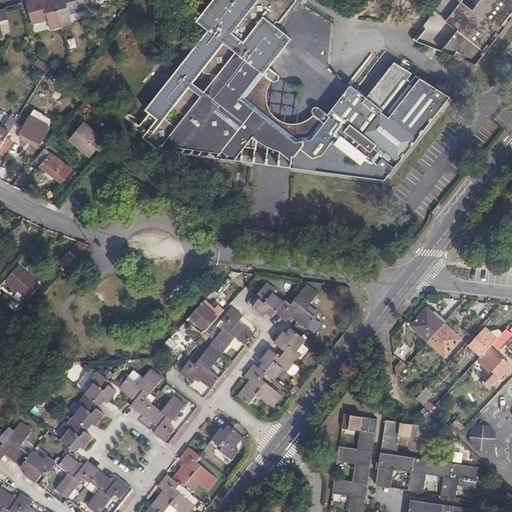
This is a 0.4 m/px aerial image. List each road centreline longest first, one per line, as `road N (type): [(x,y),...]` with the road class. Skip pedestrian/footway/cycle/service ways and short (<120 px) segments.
road 1 (residential): [(276,447),(403,287)]
road 2 (residential): [(232,259),(403,287)]
road 3 (residential): [(145,488),(105,458),(103,446),(118,424),(132,423),(172,452)]
road 4 (residential): [(419,266),(511,149)]
road 5 (residential): [(218,398),(266,335),(238,303)]
